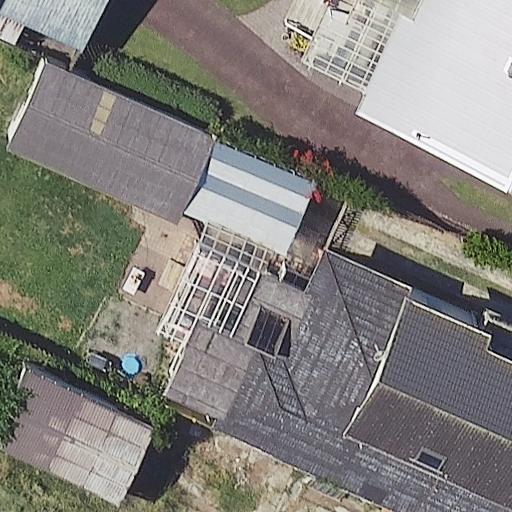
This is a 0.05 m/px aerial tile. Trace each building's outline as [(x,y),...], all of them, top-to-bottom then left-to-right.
[(108,0),(0,0),(0,32),(15,39),(27,13),(90,41),(108,0)] [(511,0),(415,0),(414,4),(405,0),(291,0),(272,43),(368,86),(358,108),(511,177),(511,0)] [(212,128),(47,57),(11,140),(176,211),(212,128)] [(511,511),(511,345),(297,243),(218,406),(440,511),(511,511)] [(155,416),(32,360),(0,428),(0,443),(118,497),(155,416)]
